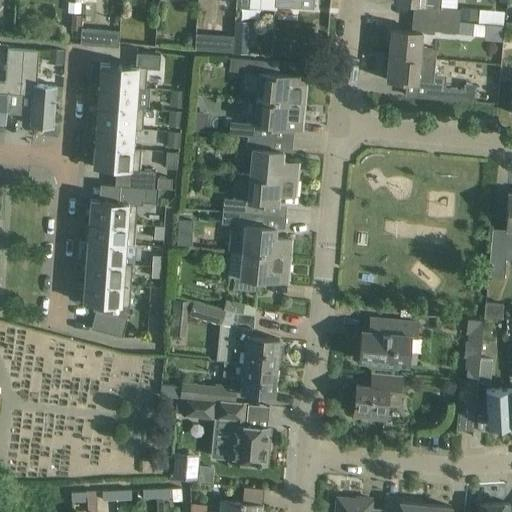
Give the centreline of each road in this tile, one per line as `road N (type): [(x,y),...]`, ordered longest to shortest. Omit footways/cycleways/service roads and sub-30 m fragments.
road 1 (residential): [(305,452),(341,124)]
road 2 (residential): [(305,452),(446,465),(511,462)]
road 3 (residential): [(511,150),(486,138),(341,124)]
road 4 (residential): [(70,154),(59,325)]
road 5 (residential): [(341,124),(353,0)]
